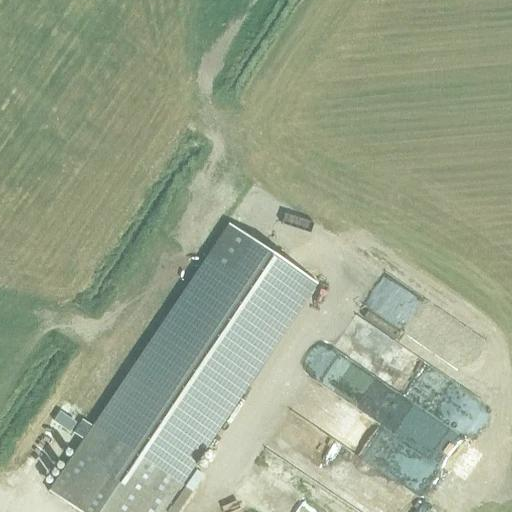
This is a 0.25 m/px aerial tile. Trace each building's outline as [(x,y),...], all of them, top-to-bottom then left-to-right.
[(163,511),(315,284),(227,225),(48,493),(77,511),(163,511)] [(327,350),(427,401),(440,376),(378,346),(389,324),(363,311),(357,321),(345,315),(327,350)] [(448,324),(441,358),(462,362),(470,328),(448,324)] [(416,487),(451,433),(377,386),(362,410),(369,414),(349,444),(416,487)] [(73,420),(61,412),(55,422),(67,430),(73,420)] [(283,448),(276,462),(334,494),(346,472),(318,456),(313,465),(283,448)] [(314,511),(316,508),(285,491),(273,511),(314,511)]
